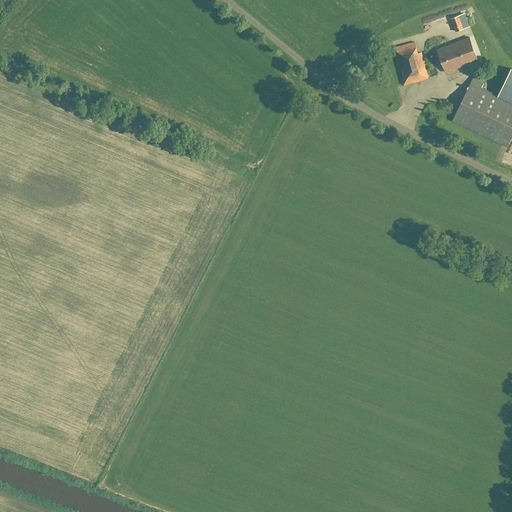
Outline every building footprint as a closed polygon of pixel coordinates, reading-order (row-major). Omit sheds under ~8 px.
[(459,17),(450,20),(455,33),(464,30),(459,17)] [(453,44),(462,67),(477,61),(469,38),(453,44)] [(403,86),(427,79),(420,54),(417,54),(414,43),(393,49),(403,86)] [(446,73),(462,67),(453,44),(437,50),(446,73)] [(511,67),(498,95),(511,101),(511,67)] [(506,148),(511,135),(511,104),(480,89),(483,82),(474,78),(452,122),(506,148)]
